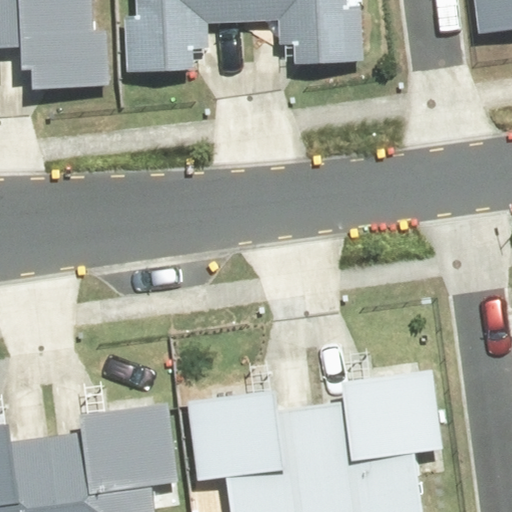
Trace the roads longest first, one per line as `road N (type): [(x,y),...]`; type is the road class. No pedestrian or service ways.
road 1 (residential): [(0,239),(463,184)]
road 2 (residential): [(507,511),(463,184)]
road 3 (residential): [(430,0),(463,184)]
